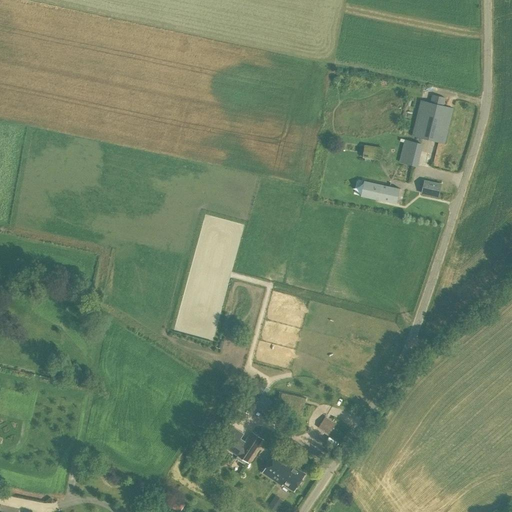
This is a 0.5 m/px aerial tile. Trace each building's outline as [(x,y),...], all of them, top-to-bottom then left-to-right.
[(443,106),(445,98),(431,94),(429,102),(419,100),(411,136),(444,144),(453,108),(443,106)] [(419,164),(425,141),(409,137),(403,160),(419,164)] [(362,158),(376,160),(378,147),(364,145),(362,158)] [(425,180),(422,194),(438,198),(441,184),(425,180)] [(399,189),(364,181),(360,197),(396,204),(399,189)] [(32,366),(35,350),(27,348),(25,365),(32,366)] [(22,368),(22,358),(6,359),(6,369),(22,368)] [(306,398),(282,393),(279,405),(304,410),(306,398)] [(228,407),(217,424),(225,430),(236,413),(228,407)] [(328,435),(336,424),(325,417),(318,428),(328,435)] [(250,435),(240,428),(228,446),(238,452),(236,455),(248,463),(264,440),(252,432),(250,435)] [(293,492),(305,474),(294,467),(296,465),(276,452),(261,473),(281,486),(282,484),(293,492)] [(178,511),(180,511),(185,504),(174,497),(169,506),(178,511)]
